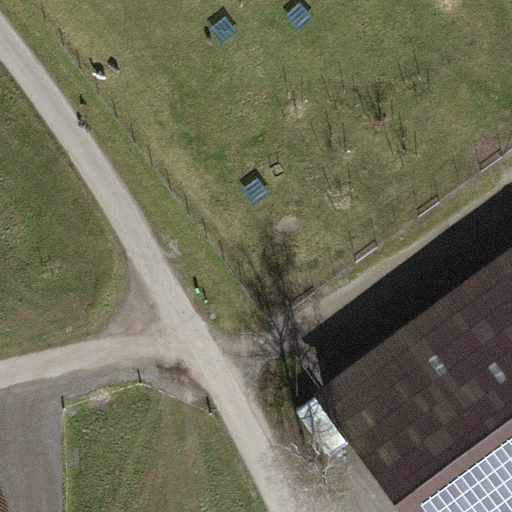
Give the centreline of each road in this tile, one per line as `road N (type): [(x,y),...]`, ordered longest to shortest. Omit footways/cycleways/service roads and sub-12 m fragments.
road 1 (track): [(0,31),(221,383),(280,511)]
road 2 (track): [(221,383),(511,192)]
road 3 (track): [(0,386),(181,321)]
